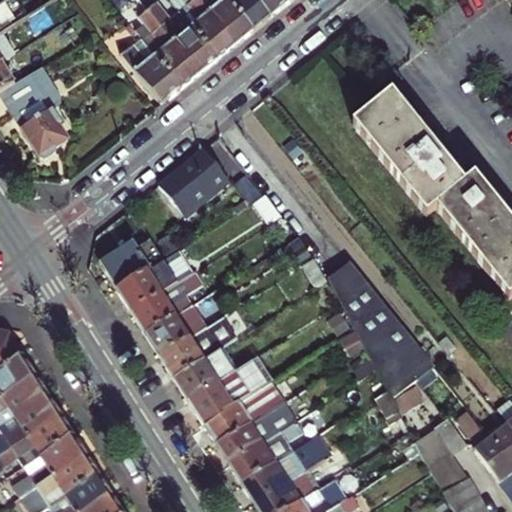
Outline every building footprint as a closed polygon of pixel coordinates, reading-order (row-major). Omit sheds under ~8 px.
[(4,0),(0,3),(0,34),(53,0),(4,0)] [(204,70),(217,60),(181,14),(179,11),(171,17),(160,2),(162,1),(161,0),(155,0),(153,2),(155,6),(149,11),(173,42),(177,38),(189,54),(185,57),(198,75),(204,70)] [(208,13),(197,0),(183,0),(189,7),(181,14),(217,60),(234,46),(221,30),(225,27),(212,10),(208,13)] [(253,30),(229,0),(197,0),(208,13),(212,10),(225,27),(221,30),(234,46),(253,30)] [(229,0),(253,30),(270,17),(258,0),(257,0),(229,0)] [(257,0),(258,0),(270,17),(278,11),(289,2),(287,0),(257,0)] [(173,42),(149,11),(139,19),(151,34),(144,40),(155,54),(182,88),(198,75),(185,57),(189,54),(177,38),(173,42)] [(155,54),(144,40),(124,56),(161,105),(182,88),(155,54)] [(7,59),(10,64),(17,59),(14,55),(7,59)] [(1,63),(0,63),(0,91),(14,83),(1,63)] [(39,67),(14,83),(0,91),(0,97),(11,115),(53,89),(39,67)] [(67,138),(58,124),(62,121),(54,108),(61,103),(53,89),(11,115),(38,158),(42,156),(43,158),(54,151),(54,146),(67,138)] [(395,91),(357,123),(434,213),(443,205),(511,285),(511,206),(482,172),(472,180),(395,91)] [(206,149),(161,185),(188,218),(233,182),(206,149)] [(305,235),(288,214),(274,222),(288,245),(305,235)] [(118,286),(163,257),(164,256),(152,238),(140,245),(135,239),(101,260),(118,286)] [(333,278),(321,255),(309,263),(322,285),(333,278)] [(163,257),(118,286),(134,310),(180,280),(164,256),(163,257)] [(333,278),(347,303),(360,327),(372,349),(383,370),(394,390),(398,397),(423,379),(439,368),(439,367),(355,265),(333,278)] [(180,280),(134,310),(148,331),(196,302),(190,292),(207,281),(199,269),(180,280)] [(148,331),(162,353),(211,324),(196,302),(148,331)] [(162,353),(177,376),(225,346),(211,324),(162,353)] [(0,374),(21,361),(7,338),(0,338),(0,374)] [(177,376),(191,398),(239,368),(225,346),(177,376)] [(21,361),(0,374),(0,401),(33,380),(21,361)] [(191,398),(207,422),(260,389),(258,385),(252,389),(239,368),(191,398)] [(260,389),(207,422),(220,442),(256,420),(250,411),(283,390),(282,389),(292,382),(287,373),(260,389)] [(0,429),(46,400),(33,380),(0,401),(0,429)] [(394,390),(381,398),(392,417),(404,410),(398,397),(394,390)] [(46,400),(0,429),(0,435),(3,440),(0,441),(0,456),(58,418),(46,400)] [(280,421),(285,430),(302,419),(296,410),(280,421)] [(459,450),(459,451),(471,441),(453,415),(441,426),(459,450)] [(58,418),(0,456),(7,468),(18,461),(23,471),(72,439),(58,418)] [(269,440),(234,463),(245,481),(298,448),(292,439),(307,429),(302,419),(285,430),(269,440)] [(220,442),(234,463),(269,440),(256,420),(220,442)] [(494,436),(511,457),(511,424),(511,423),(494,436)] [(475,475),(466,457),(459,451),(459,450),(441,426),(421,439),(426,449),(437,470),(448,489),(475,475)] [(415,428),(403,436),(415,456),(426,449),(421,439),(415,428)] [(511,492),(511,457),(494,436),(479,447),(511,492)] [(12,491),(18,501),(84,459),(72,439),(23,471),(29,481),(12,491)] [(298,448),(245,481),(258,500),(293,478),(311,467),(326,457),(320,448),(304,457),(298,448)] [(331,467),(326,457),(311,467),(317,476),(331,467)] [(27,511),(43,502),(48,510),(97,479),(84,459),(18,501),(24,511),(27,511)] [(475,475),(448,489),(459,510),(486,495),(475,475)] [(258,500),(265,511),(283,511),(306,498),(293,478),(258,500)] [(89,511),(110,499),(97,479),(48,510),(49,511),(89,511)] [(306,498),(283,511),(326,511),(336,506),(329,495),(338,490),(333,481),(306,498)] [(456,511),(459,510),(448,489),(439,495),(447,511),(456,511)] [(326,511),(349,511),(363,503),(357,493),(336,506),(326,511)] [(459,510),(459,511),(495,511),(486,495),(459,510)] [(118,511),(110,499),(89,511),(118,511)]
